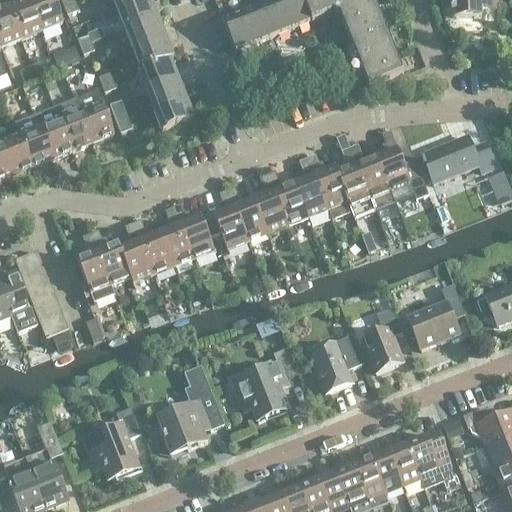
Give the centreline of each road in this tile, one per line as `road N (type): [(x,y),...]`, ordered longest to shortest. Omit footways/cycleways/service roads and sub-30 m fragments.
road 1 (residential): [(511,364),(142,511)]
road 2 (residential): [(245,159),(378,116),(511,109)]
road 3 (residential): [(36,211),(142,203),(245,159)]
road 4 (residential): [(245,159),(183,0)]
road 5 (residential): [(79,327),(36,211)]
